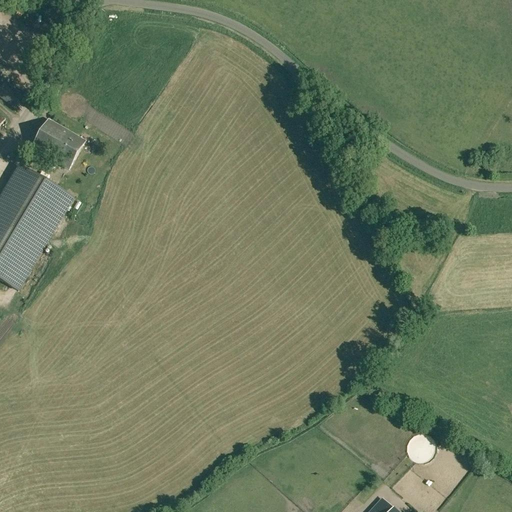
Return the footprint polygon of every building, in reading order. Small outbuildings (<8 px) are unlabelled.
[(60,73),(53,86),(60,90),(67,77),(60,73)] [(4,85),(0,90),(0,97),(14,109),(22,99),(4,85)] [(49,121),(32,150),(69,171),(86,143),(49,121)] [(21,169),(0,202),(0,281),(18,293),(74,201),(21,169)] [(397,511),(394,508),(393,509),(382,499),(369,511),(397,511)]
